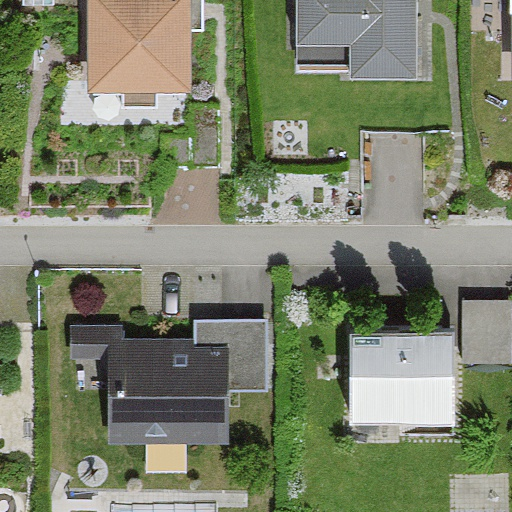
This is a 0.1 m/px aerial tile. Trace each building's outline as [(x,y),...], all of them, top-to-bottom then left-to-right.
[(197,0),(121,0),(84,1),(87,131),(201,128),(197,0)] [(464,0),(283,0),(285,58),(359,56),(360,107),(468,104),(464,0)] [(511,0),(502,0),(504,55),(511,54),(511,0)] [(218,324),(88,327),(92,447),(221,443),(218,324)] [(463,337),(332,340),(334,451),(466,448),(463,337)]
